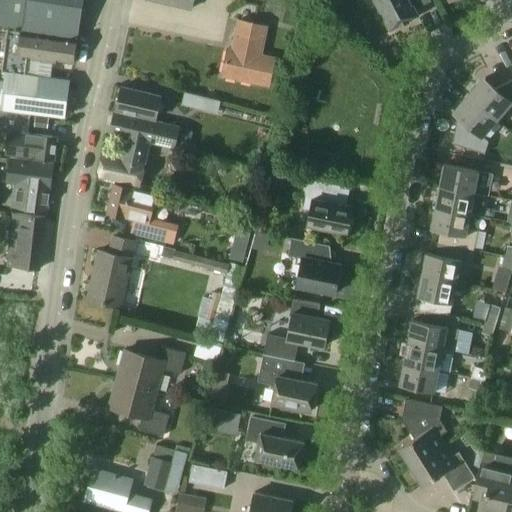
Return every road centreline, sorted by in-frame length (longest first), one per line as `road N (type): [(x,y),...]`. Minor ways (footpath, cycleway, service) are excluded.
road 1 (residential): [(367,506),(356,450),(429,64),(511,22)]
road 2 (tertiary): [(17,511),(59,249),(111,0)]
